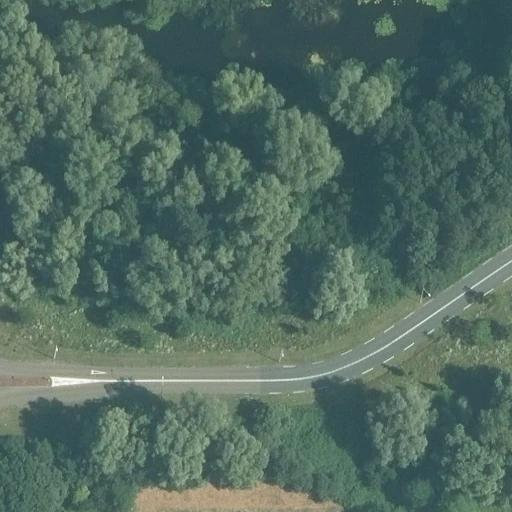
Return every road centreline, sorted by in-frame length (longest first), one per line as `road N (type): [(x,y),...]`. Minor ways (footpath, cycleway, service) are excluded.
road 1 (unknown): [(35,79),(86,91),(166,134),(315,154),(511,95)]
road 2 (unclassified): [(100,378),(317,380),(382,353),(511,266)]
